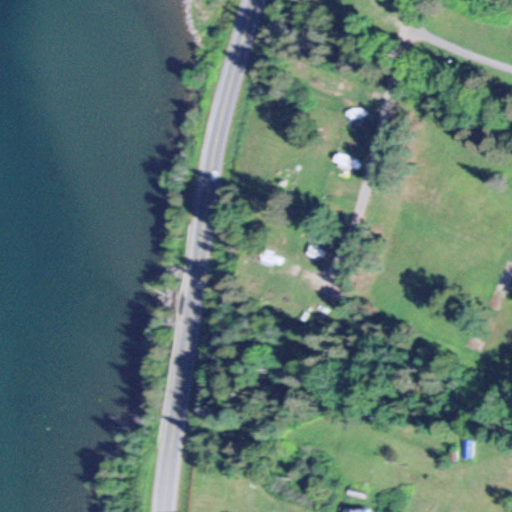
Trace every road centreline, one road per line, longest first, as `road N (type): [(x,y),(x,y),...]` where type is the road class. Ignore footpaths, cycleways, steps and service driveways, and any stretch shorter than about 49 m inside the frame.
road 1 (residential): [(168,511),(206,213),(257,0)]
road 2 (residential): [(412,0),(334,285)]
